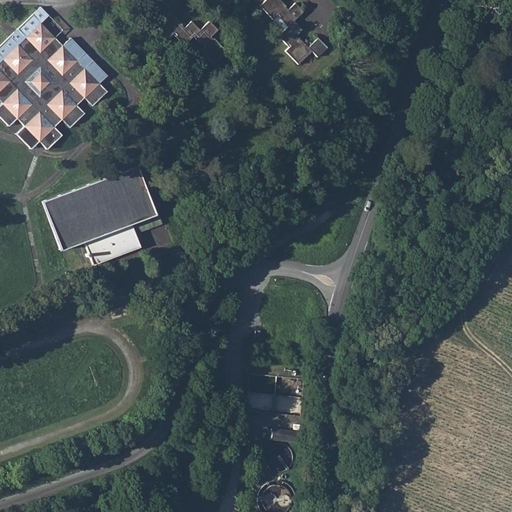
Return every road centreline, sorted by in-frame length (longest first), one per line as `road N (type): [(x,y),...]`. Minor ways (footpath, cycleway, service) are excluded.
road 1 (residential): [(254,270),(210,303),(156,442),(125,464),(0,507)]
road 2 (secondary): [(445,0),(343,286)]
road 3 (track): [(221,511),(239,455),(237,369),(254,270)]
road 4 (secondary): [(343,286),(327,385),(329,511)]
road 5 (track): [(511,232),(472,291),(464,319),(511,380)]
